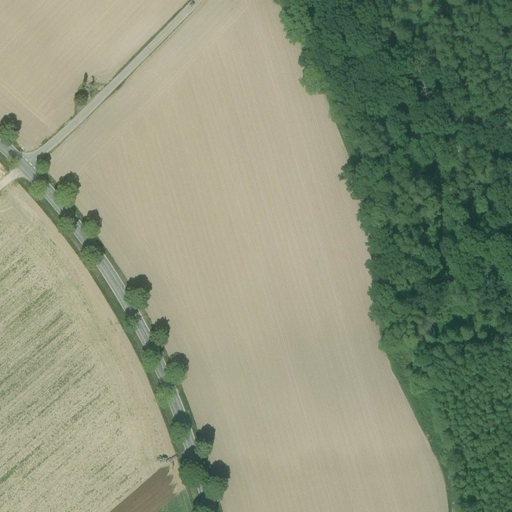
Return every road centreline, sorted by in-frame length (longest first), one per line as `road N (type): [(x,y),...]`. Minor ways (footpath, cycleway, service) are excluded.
road 1 (tertiary): [(210,511),(188,435),(134,315),(24,166)]
road 2 (unclassified): [(197,0),(24,166)]
